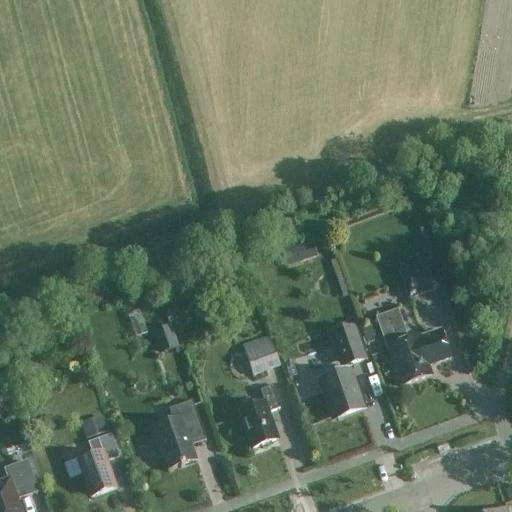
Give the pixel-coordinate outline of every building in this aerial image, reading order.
[(281,252),(287,268),(318,258),(312,242),(281,252)] [(442,290),(432,260),(399,272),(409,301),(442,290)] [(343,276),(336,278),(344,300),(350,297),(343,276)] [(408,341),(398,311),(377,318),(402,388),(432,377),(429,367),(451,359),(441,331),(419,339),(418,337),(408,341)] [(372,326),(362,330),(367,346),(377,343),(372,326)] [(180,350),(173,327),(152,334),(160,356),(180,350)] [(368,362),(356,327),(330,336),(342,371),(368,362)] [(280,368),(269,337),(243,346),(254,377),(280,368)] [(320,381),(334,421),(363,410),(349,371),(320,381)] [(239,412),(252,450),(278,441),(269,414),(280,410),(272,387),(260,391),(265,403),(239,412)] [(202,429),(193,402),(169,410),(173,422),(151,430),(157,445),(159,444),(168,471),(196,461),(187,434),(202,429)] [(86,441),(108,433),(102,417),(80,425),(86,441)] [(119,459),(111,436),(89,444),(93,457),(78,462),(91,499),(116,490),(107,463),(119,459)] [(0,511),(21,511),(15,493),(35,486),(27,463),(6,471),(9,480),(0,483),(0,511)]
